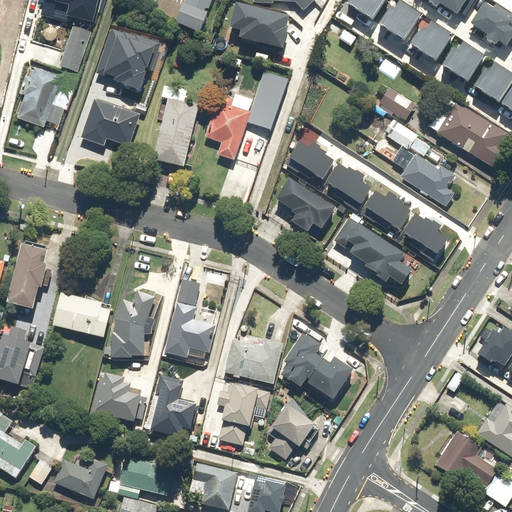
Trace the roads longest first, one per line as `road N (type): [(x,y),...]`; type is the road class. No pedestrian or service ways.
road 1 (residential): [(0,181),(251,246),(425,358)]
road 2 (unknown): [(339,494),(159,439),(55,434),(0,401)]
road 3 (residential): [(511,227),(425,358)]
road 4 (residential): [(425,358),(356,464)]
